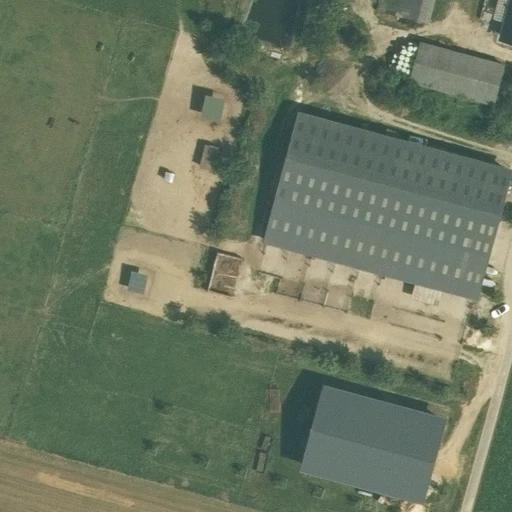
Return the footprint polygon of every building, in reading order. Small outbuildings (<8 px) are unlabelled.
[(423,25),(429,0),(379,0),(376,12),(423,25)] [(509,67),(423,45),(413,84),(499,106),(509,67)] [(201,93),(196,116),(216,121),(221,98),(201,93)] [(302,128),(274,237),(471,287),(499,178),(302,128)] [(202,145),(202,168),(218,168),(218,145),(202,145)] [(139,293),(144,276),(129,271),(124,288),(139,293)] [(325,390),(305,468),(421,498),(442,421),(325,390)]
